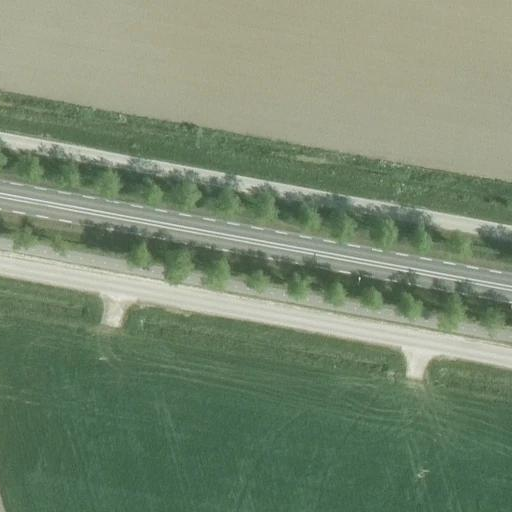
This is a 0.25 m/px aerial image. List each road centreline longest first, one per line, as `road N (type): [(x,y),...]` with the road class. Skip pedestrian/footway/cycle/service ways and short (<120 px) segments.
road 1 (primary): [(511,290),(0,196)]
road 2 (unclassified): [(0,267),(511,360)]
road 3 (unclassified): [(0,141),(511,234)]
